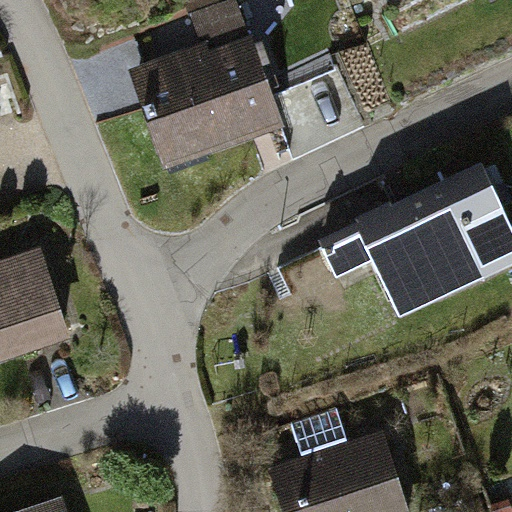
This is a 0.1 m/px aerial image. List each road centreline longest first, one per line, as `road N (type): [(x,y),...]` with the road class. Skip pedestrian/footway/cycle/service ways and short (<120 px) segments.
road 1 (residential): [(511,93),(138,267)]
road 2 (residential): [(15,0),(138,267)]
road 3 (residential): [(169,397),(0,451)]
road 4 (residential): [(138,267),(169,397)]
road 5 (residential): [(169,397),(205,490),(203,511)]
